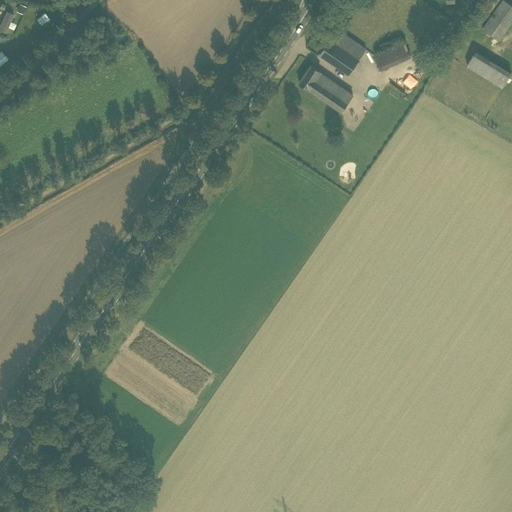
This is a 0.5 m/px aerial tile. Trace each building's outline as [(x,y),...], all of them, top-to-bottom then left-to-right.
[(499,40),(511,22),(511,5),(504,0),(501,0),(482,27),(499,40)] [(42,16),(34,23),(40,29),(47,22),(42,16)] [(15,41),(19,49),(26,45),(22,38),(15,41)] [(359,59),(336,43),(330,39),(320,54),(349,74),(359,59)] [(381,69),(411,56),(405,44),(375,57),(381,69)] [(4,50),(0,53),(0,59),(3,62),(10,56),(4,50)] [(504,87),(511,71),(511,70),(475,50),(466,66),(504,87)] [(320,73),(321,71),(311,65),(299,83),(309,89),(309,88),(342,110),(352,95),(320,73)]
